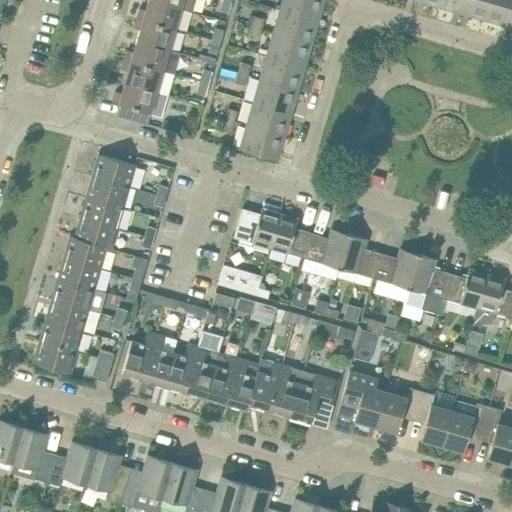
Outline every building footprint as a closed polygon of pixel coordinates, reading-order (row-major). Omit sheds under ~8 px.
[(174,29),(180,8),(181,5),(165,0),(163,7),(147,2),(145,10),(139,8),(136,18),(174,29)] [(147,0),(147,2),(163,7),(165,0),(181,5),(180,8),(192,11),(194,0),(147,0)] [(228,13),(232,1),(229,0),(222,0),(220,11),(228,13)] [(318,21),(323,0),(282,0),(279,9),(318,21)] [(461,13),(465,0),(440,0),(438,6),(461,13)] [(484,20),(490,0),(465,0),(461,13),(484,20)] [(507,27),(511,10),(511,0),(490,0),(484,20),(507,27)] [(311,44),(318,21),(279,9),(273,32),(311,44)] [(254,16),(251,26),(261,29),(264,19),(254,16)] [(174,29),(136,18),(133,27),(139,29),(135,44),(151,48),(153,42),(169,46),(174,29)] [(258,39),(261,29),(251,26),(241,23),(238,34),(258,39)] [(215,28),(211,40),(220,42),(224,30),(215,28)] [(304,67),(311,44),(273,32),(266,55),(304,67)] [(217,55),(220,42),(211,40),(208,52),(217,55)] [(168,50),(169,46),(153,42),(151,48),(135,44),(133,52),(127,50),(124,59),(162,70),(174,74),(180,53),(168,50)] [(298,90),(304,67),(266,55),(259,79),(298,90)] [(157,88),(162,70),(124,59),(121,69),(127,71),(123,85),(139,90),(141,83),(157,88)] [(248,75),(251,65),(241,62),(238,72),(248,75)] [(203,69),(200,81),(208,84),(212,72),(203,69)] [(245,86),(248,75),(238,72),(235,83),(245,86)] [(291,113),(298,90),(259,79),(253,102),(291,113)] [(205,96),(208,84),(200,81),(196,94),(205,96)] [(147,124),(157,88),(141,83),(139,90),(123,85),(121,93),(115,91),(112,102),(120,104),(116,115),(147,124)] [(284,136),(291,113),(253,102),(246,125),(284,136)] [(234,121),(237,111),(227,108),(224,118),(234,121)] [(231,132),(234,121),(224,118),(221,129),(231,132)] [(277,160),(284,136),(246,125),(239,149),(277,160)] [(98,154),(92,176),(129,186),(135,165),(98,154)] [(136,168),(146,171),(149,163),(138,160),(136,168)] [(129,186),(92,176),(86,196),(123,207),(129,186)] [(165,197),(168,187),(160,184),(157,195),(165,197)] [(162,207),(165,197),(157,195),(154,205),(162,207)] [(123,207),(86,196),(80,217),(117,228),(123,207)] [(269,248),(279,213),(283,200),(282,199),(280,207),(264,202),(262,208),(261,208),(260,213),(241,208),(233,237),(269,248)] [(304,258),(311,232),(295,228),(297,218),(279,213),(269,248),(304,258)] [(117,228),(80,217),(74,237),(74,238),(106,247),(106,248),(110,250),(117,228)] [(153,239),(156,228),(148,226),(145,236),(153,239)] [(338,268),(348,233),(331,228),(328,237),(311,232),(304,258),(338,268)] [(373,278),(380,253),(364,248),(367,239),(348,233),(338,268),(373,278)] [(106,247),(74,238),(74,237),(69,235),(63,257),(100,268),(106,248),(106,247)] [(150,249),(153,239),(145,236),(142,246),(150,249)] [(408,288),(418,253),(400,248),(397,257),(380,253),(373,278),(408,288)] [(442,298),(449,273),(433,268),(436,259),(418,253),(408,288),(403,304),(438,314),(442,298)] [(141,279),(147,259),(135,255),(132,266),(135,267),(133,277),(141,279)] [(100,268),(63,257),(57,278),(94,289),(100,268)] [(262,274),(223,263),(217,284),(255,295),(258,287),(262,274)] [(477,308),(487,274),(469,268),(466,277),(449,273),(442,298),(476,308),(477,308)] [(511,318),(511,315),(511,291),(502,288),(505,279),(487,274),(477,308),(476,308),(471,324),(492,323),(495,313),(511,318)] [(135,300),(138,289),(141,279),(133,277),(124,275),(123,279),(131,282),(129,291),(117,288),(115,294),(135,300)] [(94,289),(57,278),(51,299),(88,310),(94,289)] [(269,290),(258,287),(255,295),(267,298),(269,290)] [(235,295),(228,293),(216,289),(212,303),(231,308),(235,295)] [(164,305),(166,297),(154,293),(152,302),(164,305)] [(293,293),(290,305),(303,309),(307,297),(293,293)] [(184,311),(187,303),(166,297),(164,305),(184,311)] [(251,313),(252,310),(255,301),(239,297),(236,309),(251,313)] [(88,310),(51,299),(45,320),(82,330),(88,310)] [(266,305),(255,301),(252,310),(264,313),(266,305)] [(208,309),(187,303),(184,311),(205,317),(208,309)] [(325,315),(327,307),(316,304),(313,312),(325,315)] [(118,307),(115,317),(123,320),(126,310),(118,307)] [(339,311),(327,307),(325,315),(336,318),(339,311)] [(294,322),(296,313),(285,310),(282,318),(294,322)] [(308,317),(296,313),(294,322),(305,325),(308,317)] [(120,330),(123,320),(115,317),(112,328),(120,330)] [(82,330),(45,320),(39,340),(76,351),(82,330)] [(354,330),(339,326),(337,335),(352,339),(354,330)] [(393,338),(395,330),(384,327),(381,335),(393,338)] [(407,334),(395,330),(393,338),(404,341),(407,334)] [(425,330),(423,339),(429,341),(431,331),(425,330)] [(142,379),(156,334),(146,331),(143,344),(131,340),(127,354),(121,373),(142,379)] [(163,385),(173,352),(173,353),(177,339),(165,336),(156,334),(142,379),(163,385)] [(70,373),(76,351),(39,340),(33,362),(70,373)] [(464,352),(466,345),(454,341),(452,349),(464,352)] [(184,391),(197,346),(188,343),(184,356),(173,353),(173,352),(163,385),(184,391)] [(356,344),(352,355),(369,360),(372,348),(356,344)] [(477,348),(466,345),(464,352),(475,356),(477,348)] [(205,397),(218,352),(197,346),(184,391),(205,397)] [(98,357),(111,361),(114,353),(100,349),(98,357)] [(225,403),(239,358),(218,352),(205,397),(225,403)] [(105,382),(111,363),(111,361),(98,357),(92,378),(105,382)] [(248,404),(261,358),(260,358),(259,363),(248,361),(239,358),(225,403),(247,410),(248,404)] [(268,410),(282,364),(272,361),(261,358),(248,404),(268,410)] [(289,416),(302,370),(282,364),(268,410),(289,416)] [(328,404),(334,385),(335,380),(302,370),(289,416),(311,422),(317,400),(328,404)] [(375,426),(385,391),(364,385),(367,375),(349,370),(338,410),(355,415),(353,420),(375,426)] [(402,412),(414,415),(421,391),(409,387),(406,397),(385,391),(375,426),(397,432),(402,412)] [(442,445),(451,410),(430,404),(433,394),(421,391),(414,415),(426,418),(420,439),(442,445)] [(469,431),(481,434),(489,406),(476,403),(473,416),(451,410),(442,445),(463,451),(469,431)] [(508,464),(511,450),(511,427),(497,423),(501,410),(489,406),(481,434),(492,437),(487,458),(508,464)] [(0,457),(12,462),(22,427),(0,420),(0,457)] [(47,434),(22,427),(12,462),(37,469),(34,478),(46,482),(53,457),(41,454),(47,434)] [(86,483),(96,449),(71,441),(65,461),(53,457),(46,482),(59,485),(61,476),(86,483)] [(121,456),(96,449),(86,483),(110,490),(108,500),(120,503),(127,479),(115,475),(121,456)] [(162,497),(172,462),(147,455),(139,483),(127,479),(120,503),(132,507),(137,490),(162,497)] [(197,470),(172,462),(162,497),(185,504),(183,511),(197,511),(203,493),(191,489),(197,470)] [(213,511),(237,511),(246,484),(221,477),(215,496),(203,493),(197,511),(210,511),(211,511),(213,511)] [(270,491),(246,484),(237,511),(269,511),(265,511),(270,491)] [(317,511),(319,505),(294,498),(290,511),(317,511)] [(395,511),(397,505),(385,502),(384,504),(374,501),(370,511),(395,511)]
